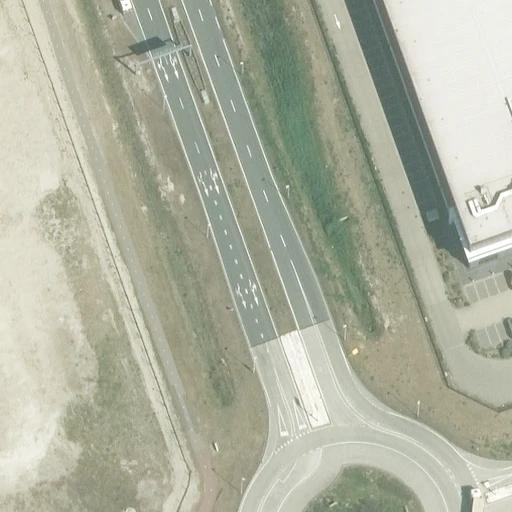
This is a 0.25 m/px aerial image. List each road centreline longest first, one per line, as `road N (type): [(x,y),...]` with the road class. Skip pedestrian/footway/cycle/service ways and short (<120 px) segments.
road 1 (tertiary): [(143,0),(263,343)]
road 2 (tertiary): [(467,484),(434,444),(375,417),(353,397),(292,266)]
road 3 (tertiary): [(292,266),(194,0)]
road 4 (tertiary): [(357,433),(331,401),(292,266)]
